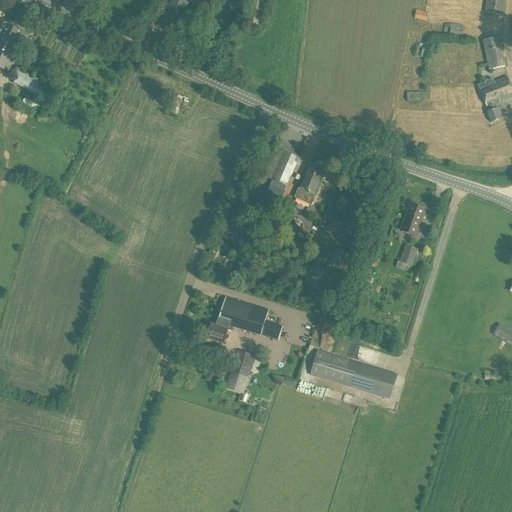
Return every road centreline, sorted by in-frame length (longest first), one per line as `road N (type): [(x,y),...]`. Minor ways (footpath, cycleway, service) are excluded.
road 1 (tertiary): [(509,204),(22,0)]
road 2 (track): [(265,106),(189,278),(113,511)]
